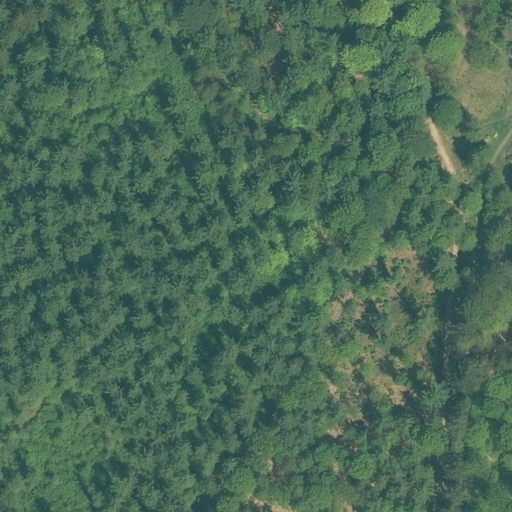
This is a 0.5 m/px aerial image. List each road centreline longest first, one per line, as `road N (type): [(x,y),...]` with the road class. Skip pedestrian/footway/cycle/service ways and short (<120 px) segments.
road 1 (track): [(425,196),(309,358),(215,511)]
road 2 (track): [(449,168),(456,197),(433,511)]
road 3 (track): [(411,0),(449,168)]
